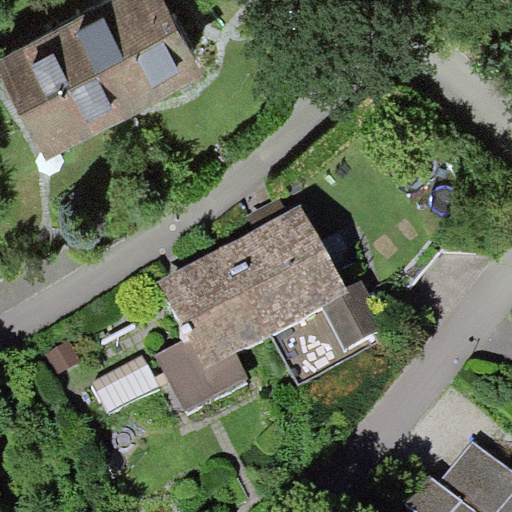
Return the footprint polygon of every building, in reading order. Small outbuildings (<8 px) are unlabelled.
[(78,0),(77,1),(129,98),(209,55),(179,0),(78,0)] [(77,1),(0,42),(0,46),(49,138),(129,98),(77,1)] [(299,215),(227,254),(273,342),(297,387),(384,340),(359,295),(345,302),(299,215)] [(273,342),(227,254),(162,286),(190,341),(159,357),(188,415),(251,384),(239,359),(273,342)] [(511,511),(511,474),(476,445),(443,485),(433,478),(411,505),(419,511),(511,511)]
